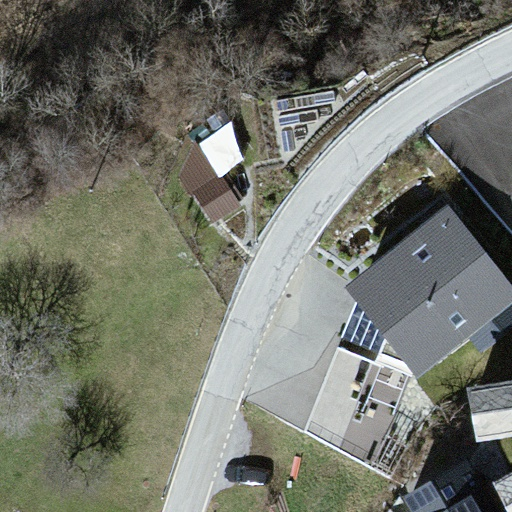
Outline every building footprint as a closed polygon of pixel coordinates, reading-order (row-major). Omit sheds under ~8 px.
[(197,140),(180,176),(210,221),(237,203),(197,140)] [(449,216),(355,287),(361,295),(345,337),(416,369),(510,296),(449,216)] [(443,393),(340,349),(306,431),(390,477),(443,393)] [(511,383),(471,390),(478,434),(511,428),(511,383)] [(491,511),(466,467),(404,502),(409,511),(491,511)] [(511,511),(511,477),(498,485),(511,511)]
